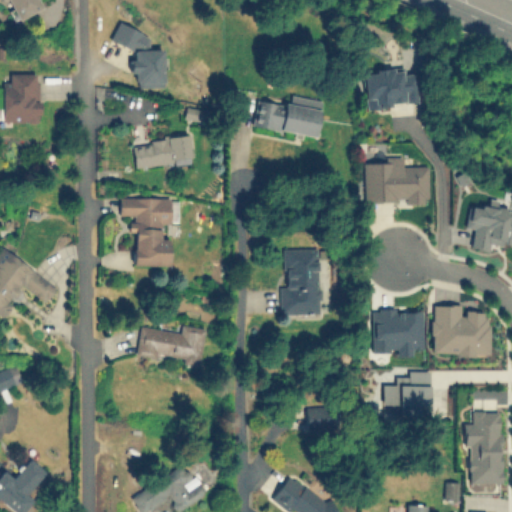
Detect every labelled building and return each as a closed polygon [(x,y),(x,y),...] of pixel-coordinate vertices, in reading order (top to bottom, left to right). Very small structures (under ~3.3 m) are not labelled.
[(12,0),(11,10),(32,14),(34,0),(12,0)] [(160,48),(147,48),(147,34),(117,20),(108,38),(131,49),(131,55),(128,61),(128,70),(133,73),(134,86),(161,85),(160,48)] [(362,70),(365,107),(417,102),(415,72),(402,73),(401,66),(362,70)] [(0,81),(0,121),(37,121),(37,71),(7,71),(7,81),(0,81)] [(251,125),(313,135),(319,99),(288,94),(286,104),(255,98),(251,125)] [(132,167),(188,160),(186,134),(129,140),(132,167)] [(425,201),(425,165),(400,165),(400,155),(382,155),(382,161),(362,161),(362,201),(425,201)] [(166,264),(166,237),(158,237),(158,222),(176,222),(176,196),(117,196),(117,214),(127,214),(127,232),(131,232),(132,264),(166,264)] [(467,203),(462,227),(472,228),(468,248),(487,251),(488,241),(511,244),(511,238),(511,213),(511,205),(487,201),(487,206),(467,203)] [(54,285),(0,245),(0,315),(1,316),(22,286),(43,301),(54,285)] [(317,247),(282,247),(283,283),(277,283),(278,313),(318,312),(317,247)] [(485,354),(485,311),(458,311),(458,303),(428,302),(428,354),(485,354)] [(409,353),(409,347),(419,347),(419,307),(368,307),(368,354),(409,353)] [(197,363),(203,327),(179,323),(177,331),(137,325),(133,352),(197,363)] [(0,388),(19,380),(12,363),(0,368),(0,388)] [(464,420),(463,482),(498,482),(499,409),(470,409),(470,420),(464,420)] [(12,477),(0,468),(0,501),(13,511),(19,511),(31,499),(25,494),(44,470),(27,457),(12,477)] [(128,494),(139,511),(166,496),(174,509),(204,492),(197,481),(185,489),(180,481),(188,476),(180,463),(128,494)] [(289,511),(294,511),(295,511),(335,511),(333,504),(286,473),(269,498),(289,511)] [(457,497),(457,480),(443,480),(443,497),(457,497)] [(438,511),(426,511),(426,503),(405,503),(404,511),(438,511)]
